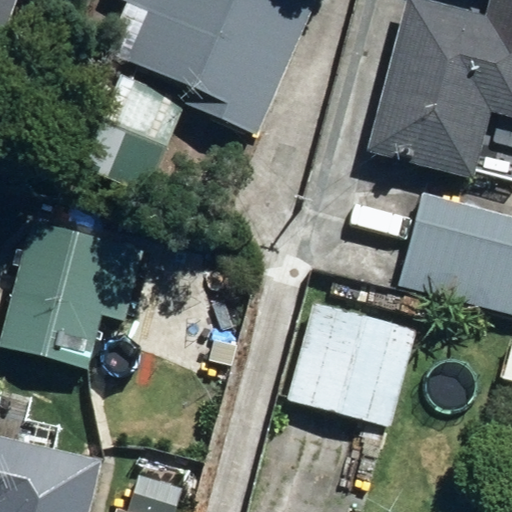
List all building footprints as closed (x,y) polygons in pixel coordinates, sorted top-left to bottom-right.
[(0,0),(0,54),(18,0),(0,0)] [(83,160),(148,186),(182,105),(257,136),(313,0),(119,0),(125,2),(106,51),(126,59),(83,160)] [(409,0),(370,153),(476,180),(493,112),(511,117),(511,0),(493,0),(490,15),(434,0),(409,0)] [(399,285),(511,315),(511,217),(424,194),(399,285)] [(0,341),(0,347),(89,371),(104,315),(122,320),(139,255),(31,226),(0,341)] [(291,402),(395,429),(419,333),(315,306),(291,402)] [(498,377),(511,381),(511,338),(509,337),(498,377)] [(0,511),(96,511),(109,462),(0,435),(0,511)] [(184,511),(190,493),(143,480),(134,511),(184,511)]
